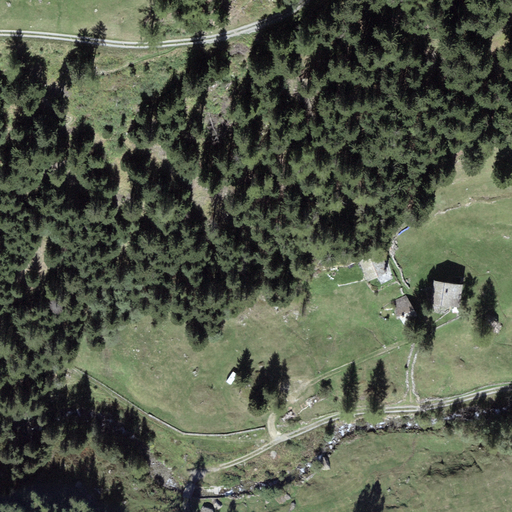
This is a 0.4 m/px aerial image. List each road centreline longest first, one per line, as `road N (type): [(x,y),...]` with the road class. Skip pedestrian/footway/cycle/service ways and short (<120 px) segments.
road 1 (track): [(511,386),(284,434),(192,479),(190,511)]
road 2 (track): [(306,0),(213,38),(152,45),(0,34)]
road 3 (track): [(284,434),(267,422),(275,411),(438,326)]
